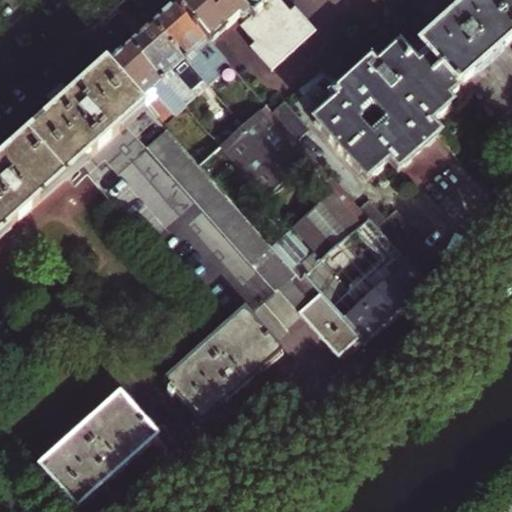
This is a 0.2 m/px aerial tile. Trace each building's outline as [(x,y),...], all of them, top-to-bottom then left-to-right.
[(182,0),(176,5),(210,44),(246,12),(252,18),(242,27),(257,43),(253,47),(272,68),(313,32),(294,10),(289,14),(276,0),(271,0),(264,6),(259,0),(182,0)] [(426,55),(459,92),(476,76),(511,43),(511,0),(472,0),(439,30),(412,0),(401,0),(387,13),(426,55)] [(154,25),(191,66),(209,86),(220,77),(230,67),(213,48),(210,44),(176,5),(167,14),(154,25)] [(144,34),(132,46),(186,107),(198,96),(180,76),(191,66),(154,25),(144,34)] [(186,107),(132,46),(121,56),(109,66),(146,107),(158,97),(175,116),(186,107)] [(459,92),(426,55),(413,67),(399,51),(376,72),(370,65),(331,101),(337,107),(315,127),(366,184),(388,165),(398,176),(414,161),(439,138),(429,128),(451,108),(447,102),(459,92)] [(219,190),(199,167),(146,107),(109,66),(56,114),(0,164),(0,242),(82,170),(220,332),(162,384),(200,425),(222,405),(279,354),(268,342),(284,328),(298,315),(337,359),(341,355),(345,358),(361,343),(345,326),(303,278),(299,281),(289,270),(270,248),(219,190)] [(285,105),(272,115),(297,142),(309,132),(285,105)] [(267,108),(223,147),(242,170),(267,199),(305,166),(330,195),(292,228),(307,244),(340,216),(346,211),(360,229),(368,222),(360,213),(297,142),(272,115),(267,108)] [(242,170),(223,147),(199,167),(219,190),(242,170)] [(429,290),(449,272),(395,212),(386,220),(371,203),(360,213),(368,222),(429,290)] [(322,262),(354,234),(360,229),(346,211),(340,216),(307,244),(312,250),(322,262)] [(429,290),(368,222),(360,229),(354,234),(377,260),(347,287),(348,296),(361,311),(381,333),(429,290)] [(307,244),(292,228),(270,248),(289,270),(312,250),(307,244)] [(361,311),(345,326),(361,343),(364,347),(373,339),(381,333),(361,311)] [(154,438),(116,397),(36,470),(74,511),(115,474),(154,438)]
